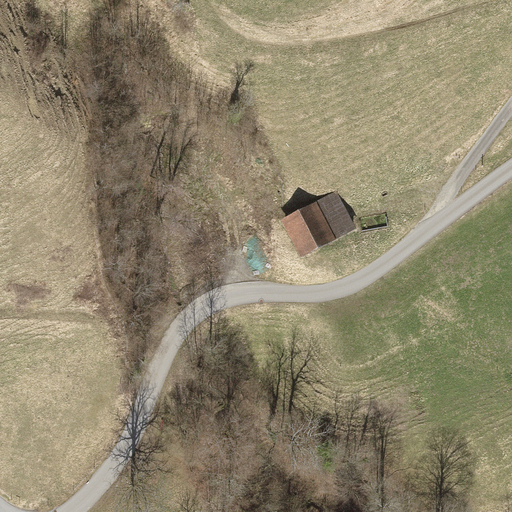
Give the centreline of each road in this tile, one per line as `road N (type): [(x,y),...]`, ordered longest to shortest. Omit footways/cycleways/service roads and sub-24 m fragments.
road 1 (residential): [(511,170),(392,263),(335,296),(272,294),(215,306),(175,341),(129,449),(72,511)]
road 2 (track): [(446,215),(457,181),(511,108)]
